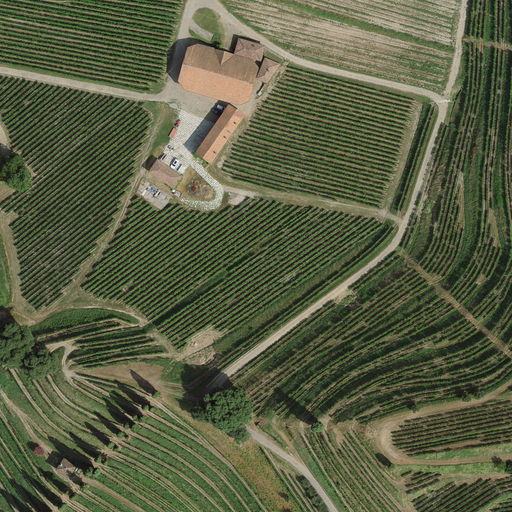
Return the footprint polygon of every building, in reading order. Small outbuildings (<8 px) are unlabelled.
[(238,39),(234,54),(252,59),(260,62),(265,47),(238,39)] [(234,54),(197,44),(187,47),(177,81),(184,90),(239,106),(248,102),(259,69),(252,59),(234,54)] [(280,65),(264,59),(256,80),(266,83),(280,65)] [(244,116),(228,104),(194,153),(210,164),(244,116)] [(182,177),(157,159),(147,173),(173,190),(182,177)] [(72,470),(59,461),(50,473),(62,483),(72,470)]
